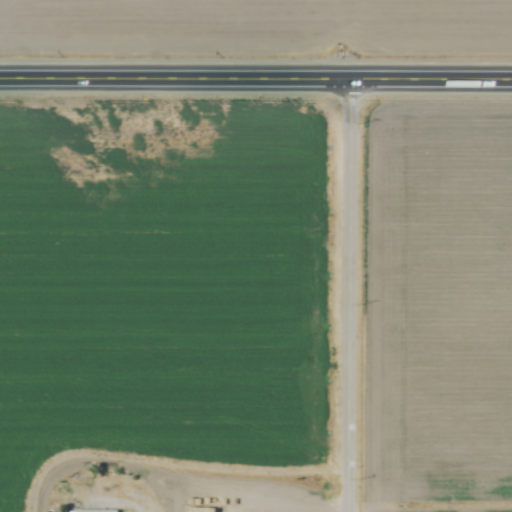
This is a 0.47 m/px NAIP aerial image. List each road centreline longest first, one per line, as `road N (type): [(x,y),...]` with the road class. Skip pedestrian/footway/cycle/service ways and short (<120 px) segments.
road 1 (primary): [(511,78),(0,78)]
road 2 (residential): [(349,78),(347,511)]
